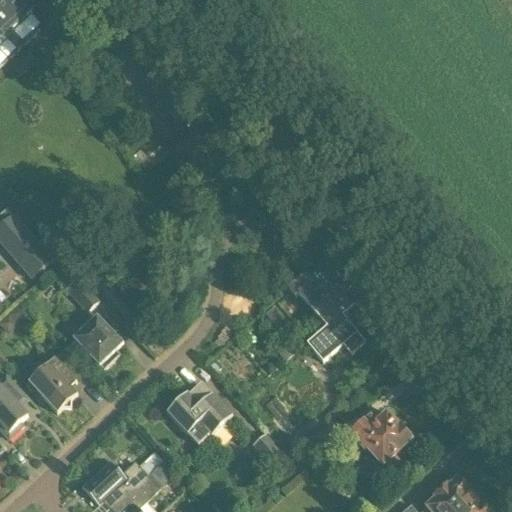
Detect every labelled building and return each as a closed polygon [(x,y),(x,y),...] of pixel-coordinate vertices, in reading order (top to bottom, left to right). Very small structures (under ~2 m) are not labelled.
[(0,0),(0,185),(47,141),(1,92),(0,93),(0,68),(40,32),(42,25),(32,15),(34,14),(32,8),(25,0),(16,0),(15,0),(0,0)] [(205,114),(163,64),(141,82),(161,106),(156,111),(175,136),(179,133),(180,135),(205,114)] [(150,135),(140,144),(151,157),(161,148),(150,135)] [(14,219),(0,231),(0,243),(33,281),(53,263),(14,219)] [(312,312),(343,286),(327,267),(310,282),(306,277),(289,291),(296,299),(299,297),(312,312)] [(87,316),(101,304),(79,282),(66,294),(87,316)] [(358,304),(343,286),(312,312),(328,331),(331,334),(345,323),(347,326),(363,312),(357,305),(358,304)] [(15,322),(23,322),(28,317),(19,308),(10,317),(15,322)] [(268,320),(279,332),(288,324),(275,309),(266,317),(268,320)] [(116,354),(123,347),(110,333),(110,332),(98,319),(81,335),(74,342),(91,360),(90,360),(100,370),(104,374),(121,359),(116,354)] [(331,334),(328,331),(308,348),(323,366),(343,349),(352,359),(366,347),(347,326),(345,323),(331,334)] [(288,324),(279,332),(286,341),(296,332),(288,324)] [(72,404),(78,398),(69,389),(74,385),(76,387),(86,377),(63,353),(28,386),(58,417),(64,412),(72,412),(72,404)] [(0,432),(9,443),(24,429),(21,426),(28,419),(17,407),(26,399),(7,379),(0,384),(0,432)] [(212,440),(233,420),(202,387),(190,398),(188,396),(167,416),(198,449),(211,438),(212,440)] [(381,413),(347,443),(357,454),(360,451),(365,456),(367,454),(386,474),(398,464),(394,460),(411,445),(399,432),(398,433),(381,413)] [(324,448),(339,434),(331,425),(315,439),(315,438),(301,450),(308,456),(321,444),(324,448)] [(302,448),(297,442),(288,433),(277,444),(291,459),(302,448)] [(287,462),(266,437),(253,449),(273,473),(287,462)] [(113,511),(148,479),(138,469),(136,466),(122,478),(110,465),(82,491),(99,509),(103,506),(109,511),(113,511)] [(148,479),(113,511),(152,511),(147,506),(161,493),(160,492),(148,479)] [(427,511),(478,511),(481,509),(483,502),(477,495),(470,496),(458,483),(448,493),(446,491),(434,501),(436,503),(427,511)]
